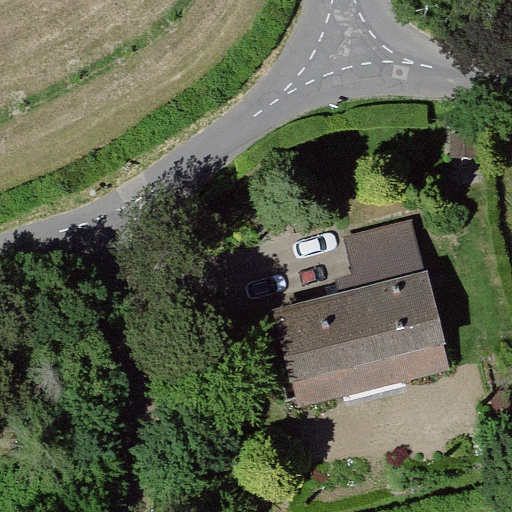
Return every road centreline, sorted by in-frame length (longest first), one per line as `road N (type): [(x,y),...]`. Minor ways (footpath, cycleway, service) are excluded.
road 1 (residential): [(345,47),(120,231)]
road 2 (residential): [(118,511),(120,231)]
road 3 (residential): [(511,90),(466,88),(345,47)]
road 4 (residential): [(120,231),(0,260)]
